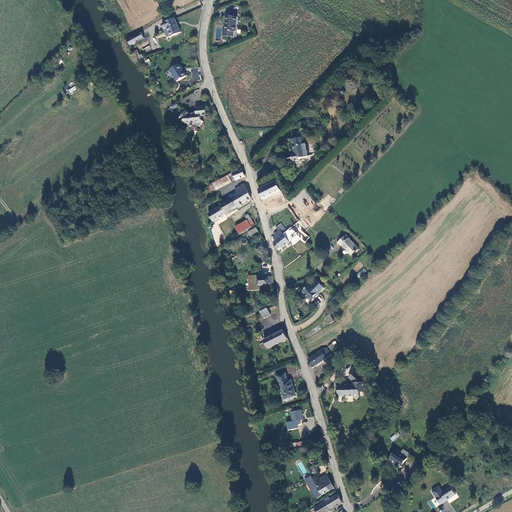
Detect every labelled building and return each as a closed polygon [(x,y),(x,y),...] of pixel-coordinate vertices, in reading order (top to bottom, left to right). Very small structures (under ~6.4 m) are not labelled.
[(235,31),(237,17),(226,16),(225,20),(226,20),(225,30),(223,30),(223,36),(233,37),(233,31),(235,31)] [(168,37),(169,38),(172,37),(182,33),(176,19),(163,24),(165,30),(168,37)] [(141,32),(128,40),(131,45),(144,37),(141,32)] [(138,59),(142,57),(137,49),(133,51),(138,59)] [(178,81),(187,76),(180,65),(171,70),(178,81)] [(200,127),(204,122),(201,119),(201,116),(207,115),(206,106),(196,107),(197,112),(195,114),(191,114),(186,110),(181,117),(185,119),(183,121),(189,125),(191,123),(195,122),(200,127)] [(303,137),(292,140),(295,154),(292,154),(292,155),(288,156),(289,162),(293,162),(298,161),(298,160),(309,157),(306,145),(305,145),(303,137)] [(236,181),(246,177),(242,169),(233,173),(233,174),(232,174),(231,174),(231,175),(230,176),(231,179),(232,180),(233,180),(234,180),(235,179),(235,178),(236,181)] [(228,175),(213,183),(215,187),(231,179),(228,175)] [(263,200),(281,191),(276,181),(259,189),(263,200)] [(214,221),(252,199),(247,189),(244,184),(235,190),(238,194),(235,196),(235,197),(222,205),(221,204),(220,205),(221,206),(210,214),(214,221)] [(240,234),(255,225),(249,214),(246,216),(248,220),(236,227),(240,234)] [(279,250),(290,241),(284,234),(283,233),(287,230),(282,223),(277,228),(279,230),(274,234),(275,241),(276,241),(274,243),(279,250)] [(292,227),(284,234),(290,241),(298,234),(292,227)] [(259,232),(256,228),(248,232),(251,236),(259,232)] [(359,248),(346,235),(338,243),(340,246),(341,245),(351,255),(359,248)] [(360,279),(368,273),(364,268),(356,275),(360,279)] [(273,284),(273,277),(269,277),(269,276),(258,277),(258,275),(249,275),(249,282),(251,282),(252,288),(259,288),(259,285),(269,285),(269,284),(273,284)] [(302,292),(303,293),(304,299),(308,298),(312,302),(314,299),(314,297),(318,292),(319,293),(324,288),(317,281),(312,286),(310,284),(302,292)] [(251,282),(249,282),(250,290),(259,290),(259,288),(252,288),(251,282)] [(271,315),(267,308),(260,312),(264,319),(271,315)] [(334,321),(330,314),(326,317),(330,324),(334,321)] [(284,330),(264,340),(265,342),(266,344),(268,348),(288,339),(284,330)] [(336,341),(328,346),(332,350),(339,345),(336,341)] [(327,347),(308,359),(313,368),(314,367),(332,355),(327,347)] [(363,378),(356,371),(350,377),(354,382),(354,385),(348,385),(343,385),(338,385),(338,395),(343,395),(343,396),(354,396),(354,397),(356,398),(358,398),(359,397),(359,391),(365,391),(364,382),(363,382),(363,378)] [(286,373),(277,376),(285,400),(295,396),(293,388),(294,388),(292,380),(288,381),(286,373)] [(301,410),(291,412),(293,421),(304,419),(303,416),(302,417),(301,410)] [(403,464),(408,458),(396,449),(386,462),(393,467),(397,462),(398,461),(403,464)] [(421,469),(429,460),(425,456),(416,465),(421,469)] [(310,472),(312,476),(313,478),(316,476),(320,474),(317,469),(310,472)] [(334,488),(327,475),(318,480),(316,476),(313,478),(312,476),(307,478),(311,485),(314,490),(312,491),(316,498),(316,497),(320,495),(320,496),(334,488)] [(311,485),(307,478),(305,479),(312,491),(314,490),(311,485)] [(446,498),(447,500),(456,495),(450,486),(442,491),(439,486),(432,491),(440,502),(446,498)] [(327,501),(326,502),(331,510),(343,503),(338,495),(330,499),(329,497),(325,499),(327,501)] [(317,511),(326,511),(331,510),(326,502),(315,508),(317,511)]
